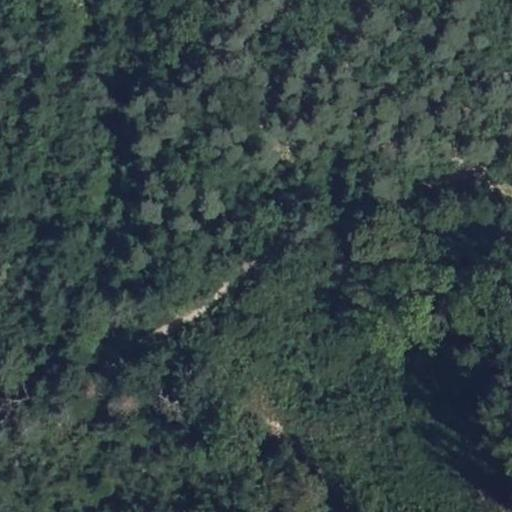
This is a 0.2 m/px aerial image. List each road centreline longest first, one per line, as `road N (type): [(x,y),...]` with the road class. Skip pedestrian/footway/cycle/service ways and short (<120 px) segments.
road 1 (track): [(511,152),(289,252),(114,355),(0,382)]
road 2 (track): [(236,511),(241,467),(218,415),(114,355)]
